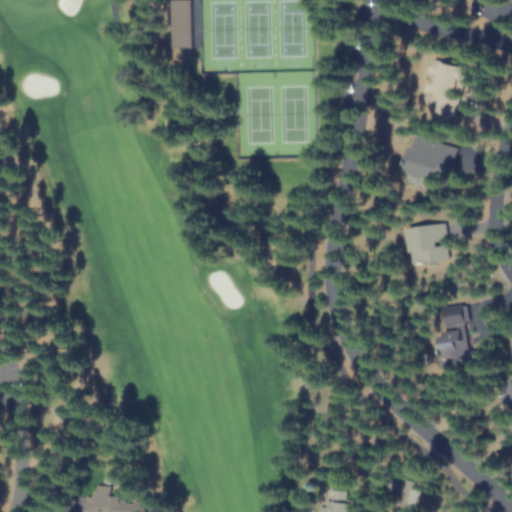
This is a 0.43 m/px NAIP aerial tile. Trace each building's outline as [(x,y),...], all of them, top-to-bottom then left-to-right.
[(168,0),(169,49),(189,48),(187,0),(168,0)] [(399,167),(442,182),(452,152),(412,139),(410,146),(406,144),(399,167)] [(403,227),(408,263),(447,258),(442,222),(403,227)] [(461,306),(440,307),(442,331),(433,332),(435,356),(465,354),(461,306)] [(511,408),(511,374),(498,401),(511,408)] [(123,484),(99,484),(99,511),(106,511),(105,511),(144,511),(145,499),(123,499),(123,484)] [(391,486),(387,508),(414,511),(416,511),(420,489),(391,486)] [(344,511),(346,503),(318,500),(316,511),(344,511)]
